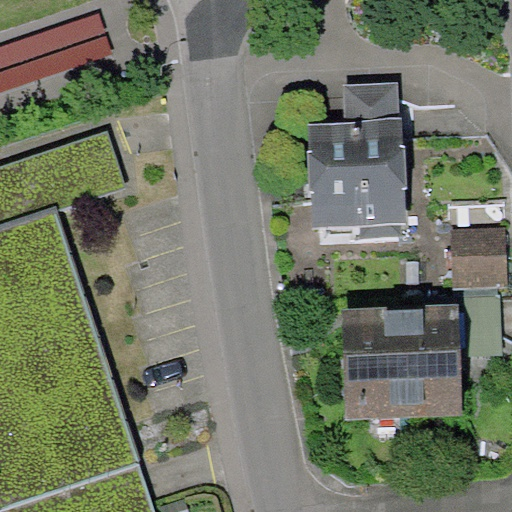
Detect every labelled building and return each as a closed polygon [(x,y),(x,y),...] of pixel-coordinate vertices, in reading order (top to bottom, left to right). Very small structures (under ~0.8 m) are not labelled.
[(347,137),(307,139),(310,253),(422,250),(419,138),(399,138),(398,103),(347,104),(347,137)] [(102,129),(0,162),(0,225),(58,206),(121,186),(102,129)] [(511,288),(509,228),(446,232),(450,301),(511,297),(511,288)] [(509,320),(334,324),(337,447),(480,444),(478,366),(510,365),(509,320)] [(156,511),(143,469),(6,511),(156,511)]
